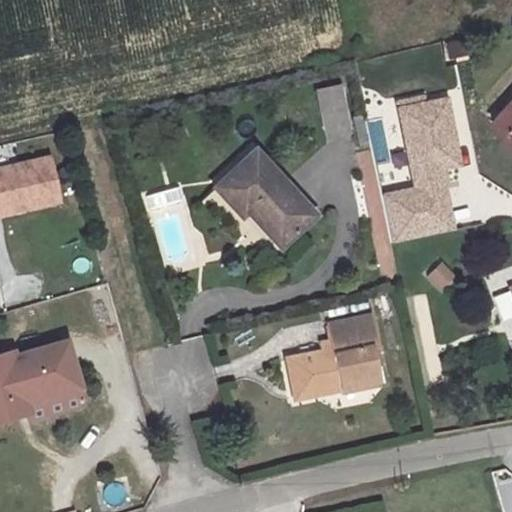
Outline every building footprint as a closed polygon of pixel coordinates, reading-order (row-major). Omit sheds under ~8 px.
[(459,51),(441,55),(445,70),(462,66),(459,51)] [(312,101),(321,140),(343,135),(334,97),(312,101)] [(460,166),(446,100),(399,109),(416,190),(386,196),(396,243),(455,231),(442,169),(460,166)] [(511,105),(489,131),(511,151),(511,105)] [(214,188),(239,218),(250,211),(283,248),(315,220),(255,151),(214,188)] [(44,156),(0,166),(0,211),(54,199),(44,156)] [(435,290),(450,275),(436,259),(420,274),(435,290)] [(286,359),(290,377),(302,374),(306,391),(342,383),(344,391),(382,382),(375,349),(381,347),(373,313),(328,323),(332,339),(320,342),(322,350),(286,359)] [(0,353),(0,421),(23,415),(26,424),(84,408),(68,344),(13,357),(12,351),(0,353)] [(290,377),(295,403),(344,391),(342,383),(306,391),(302,374),(290,377)]
